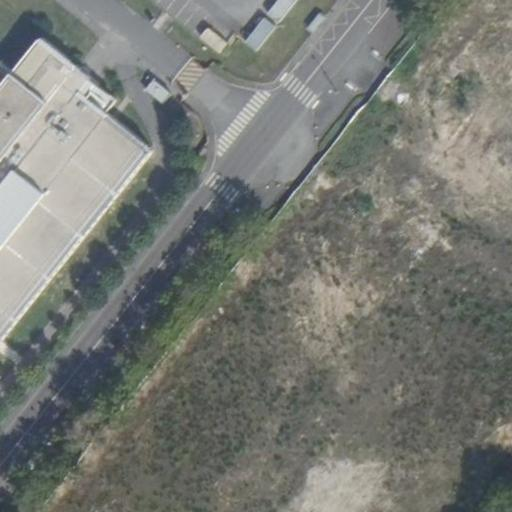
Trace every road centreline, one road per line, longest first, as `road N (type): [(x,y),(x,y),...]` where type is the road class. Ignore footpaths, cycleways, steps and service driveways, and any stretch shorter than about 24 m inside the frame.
road 1 (unclassified): [(0,469),(373,0)]
road 2 (unknown): [(511,335),(264,137)]
